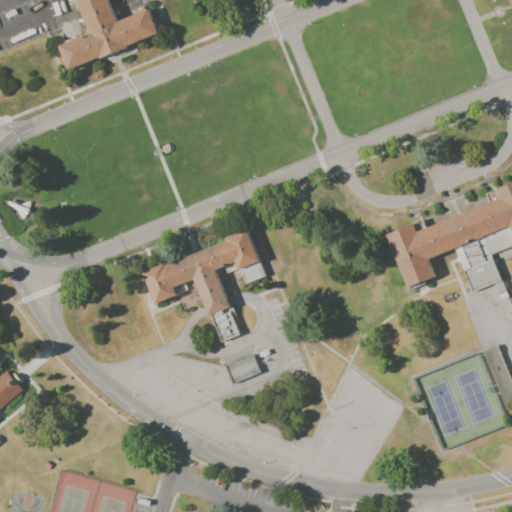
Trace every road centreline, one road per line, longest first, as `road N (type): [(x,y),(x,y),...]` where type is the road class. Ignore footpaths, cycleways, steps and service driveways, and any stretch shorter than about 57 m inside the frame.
road 1 (residential): [(8,252),(79,264),(511,84)]
road 2 (residential): [(76,356),(183,441),(291,482),(427,494),(511,478)]
road 3 (residential): [(346,0),(29,129),(0,155)]
road 4 (residential): [(76,356),(59,346),(25,298),(8,252)]
